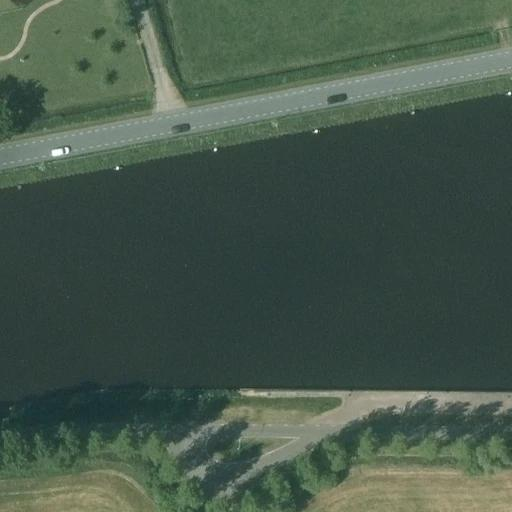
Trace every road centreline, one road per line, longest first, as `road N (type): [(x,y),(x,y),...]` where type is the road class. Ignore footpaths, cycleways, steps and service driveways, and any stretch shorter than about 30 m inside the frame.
road 1 (tertiary): [(0,155),(511,58)]
road 2 (unclassified): [(0,438),(117,429),(511,432)]
